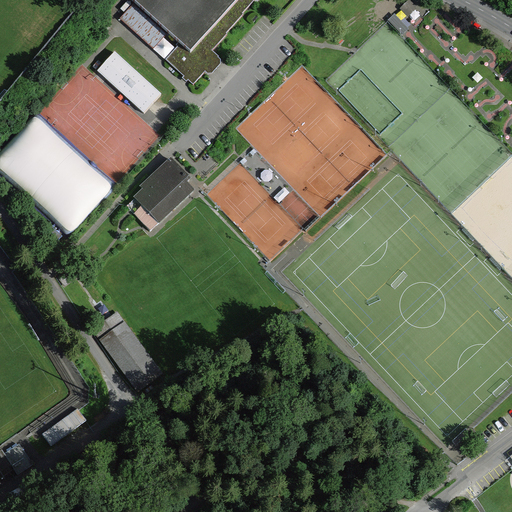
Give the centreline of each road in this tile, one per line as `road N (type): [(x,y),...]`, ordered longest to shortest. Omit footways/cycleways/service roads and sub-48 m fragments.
road 1 (residential): [(306,0),(184,141)]
road 2 (track): [(132,407),(179,463),(196,511)]
